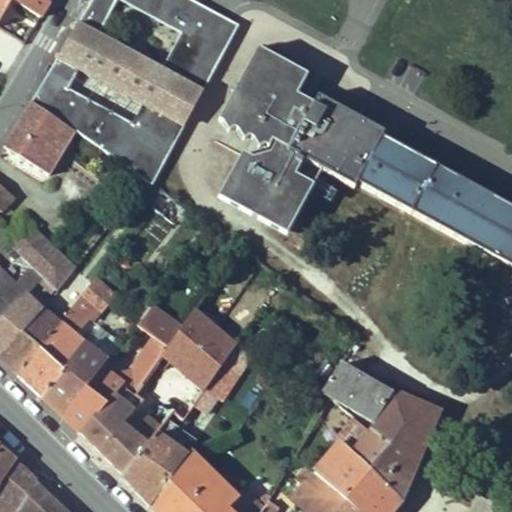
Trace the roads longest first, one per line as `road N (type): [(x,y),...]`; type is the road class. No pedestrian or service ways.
road 1 (residential): [(234,0),(511,164)]
road 2 (unknown): [(380,0),(366,77),(511,153)]
road 3 (tertiary): [(0,398),(113,511)]
road 4 (unclassified): [(75,0),(0,127)]
